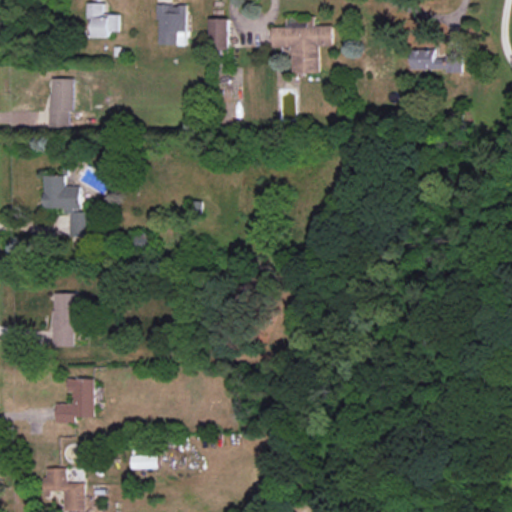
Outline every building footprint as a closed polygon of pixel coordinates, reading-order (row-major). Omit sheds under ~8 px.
[(121,14),(104,14),(105,3),(89,2),(88,18),(95,18),(95,37),(112,37),(112,31),(120,31),(121,14)] [(159,44),(187,44),(188,5),(160,4),(159,44)] [(334,25),(316,25),(316,17),(287,17),(287,26),(273,27),(273,47),(293,46),(294,73),(321,73),(320,46),(334,45),(334,25)] [(230,18),(211,18),(211,48),(230,48),(230,18)] [(448,68),(448,72),(463,72),(462,53),(445,54),(446,58),(436,58),(436,48),(412,49),(413,70),(448,68)] [(75,78),(52,77),(51,126),(74,127),(75,78)] [(46,209),(71,209),(71,237),(92,237),(92,211),(82,211),(82,185),(67,185),(67,175),(46,175),(46,209)] [(80,293),(55,292),(54,346),(76,347),(76,327),(80,327),(80,293)] [(95,378),(71,378),(71,403),(57,403),(58,423),(77,422),(77,417),(96,416),(95,378)] [(159,468),(159,455),(133,455),(133,468),(159,468)] [(86,510),(86,482),(68,482),(68,468),(46,468),(45,491),(65,491),(65,510),(86,510)]
